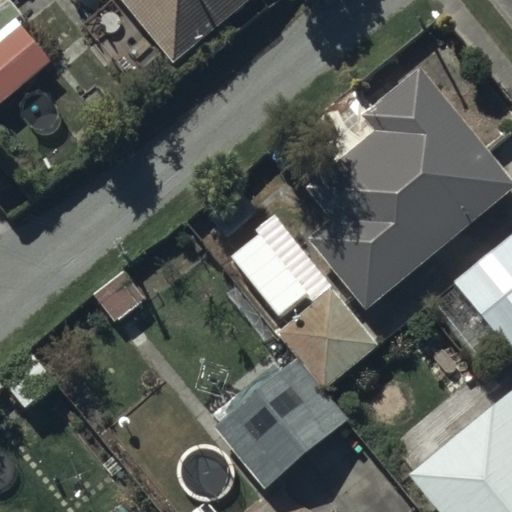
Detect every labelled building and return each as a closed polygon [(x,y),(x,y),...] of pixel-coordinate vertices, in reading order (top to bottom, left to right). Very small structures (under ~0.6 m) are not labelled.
[(0,0),(0,101),(53,60),(5,0),(0,0)] [(123,0),(174,62),(189,50),(199,63),(233,35),(223,22),(249,0),(123,0)] [(511,187),(511,178),(417,69),(372,107),(366,100),(310,148),(327,169),(307,186),(334,218),(307,241),(369,311),(511,187)] [(308,293),(259,234),(231,257),(281,316),(308,293)] [(511,350),(511,234),(428,305),(476,362),(502,341),(511,351),(511,350)] [(380,343),(332,289),(280,335),(328,389),(380,343)] [(267,489),(348,419),(295,358),(214,428),(267,489)] [(511,511),(511,388),(408,472),(441,511),(511,511)] [(142,511),(127,492),(101,511),(142,511)]
